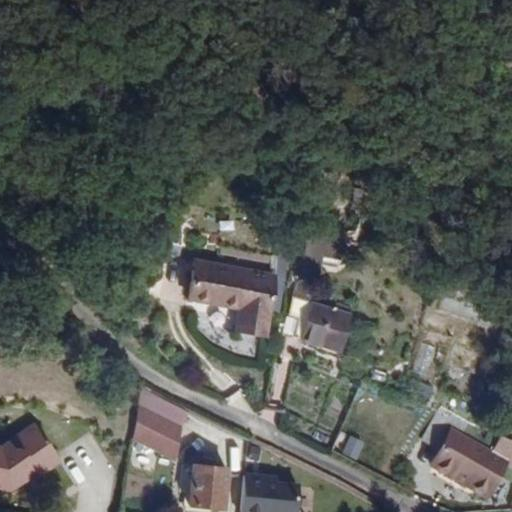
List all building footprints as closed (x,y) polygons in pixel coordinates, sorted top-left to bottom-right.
[(342,258),(347,230),(312,224),(305,267),(321,270),(324,254),(342,258)] [(264,335),(275,276),(197,261),(190,298),(240,308),(236,330),(264,335)] [(310,302),(314,288),(297,283),(293,297),(310,302)] [(302,339),(339,350),(352,308),(336,304),(335,309),(310,302),(293,297),(285,331),(304,335),(302,339)] [(432,377),(443,347),(428,342),(416,371),(432,377)] [(420,381),(413,399),(429,405),(436,387),(420,381)] [(181,407),(140,386),(136,442),(175,461),(181,407)] [(511,437),(443,406),(423,440),(442,450),(433,466),(488,496),(507,461),(511,463),(511,437)] [(227,431),(220,431),(220,427),(194,425),(196,413),(183,412),(182,423),(180,423),(179,438),(218,442),(219,440),(226,441),(227,431)] [(0,489),(10,492),(34,478),(37,482),(62,466),(38,426),(2,448),(0,447),(0,489)] [(230,456),(229,460),(247,463),(251,439),(234,436),(230,456)] [(363,459),(367,440),(346,436),(342,455),(363,459)] [(225,492),(223,508),(190,505),(194,466),(184,464),(182,481),(187,482),(184,510),(208,511),(227,511),(230,492),(225,492)] [(227,469),(194,466),(190,505),(223,508),(225,492),(227,469)] [(299,511),(301,482),(244,478),(242,511),(299,511)]
